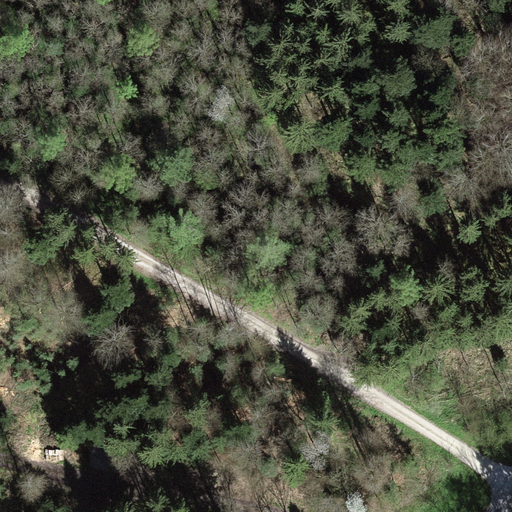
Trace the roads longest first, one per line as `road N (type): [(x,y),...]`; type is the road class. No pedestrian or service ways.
road 1 (track): [(511,481),(0,180)]
road 2 (track): [(270,511),(0,456)]
